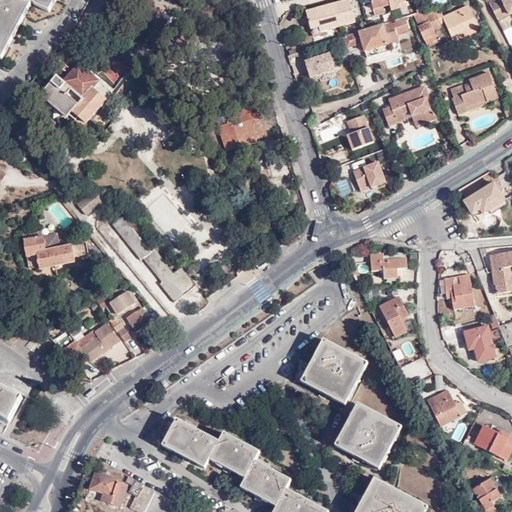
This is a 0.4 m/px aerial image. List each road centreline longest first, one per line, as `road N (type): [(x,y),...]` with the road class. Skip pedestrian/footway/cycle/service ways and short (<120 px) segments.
road 1 (secondary): [(84,424),(331,232)]
road 2 (residential): [(261,0),(331,232)]
road 3 (residential): [(427,242),(424,316),(435,355),(459,380),(511,407)]
road 4 (secondary): [(401,206),(511,140)]
